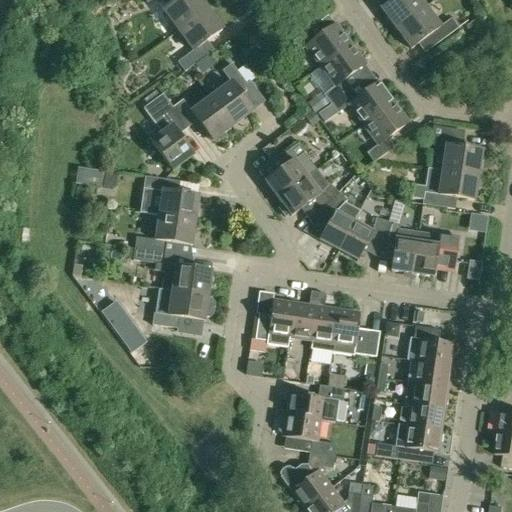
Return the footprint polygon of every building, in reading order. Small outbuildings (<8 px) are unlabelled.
[(180,0),(164,12),(179,32),(207,11),(198,0),(180,0)] [(394,0),(381,10),(396,30),(424,8),(417,0),(394,0)] [(432,34),(440,43),(458,29),(451,19),(439,28),(424,8),(396,30),(411,50),(432,34)] [(213,52),(207,43),(222,31),(207,11),(179,32),(193,52),(177,64),(184,74),(213,52)] [(294,57),(305,48),(320,68),(350,46),(335,26),(314,41),(307,32),(287,47),(294,57)] [(320,68),(334,88),(323,96),(330,106),(351,90),(344,81),(365,66),(350,46),(320,68)] [(231,84),(211,99),(232,128),(252,112),(237,93),(247,86),(232,65),(222,72),(231,84)] [(348,106),(363,126),(393,104),(378,84),(357,99),(351,90),(330,106),(337,115),(348,106)] [(156,91),(143,101),(148,107),(160,98),(156,91)] [(193,157),(178,137),(187,129),(173,109),(163,96),(160,98),(148,107),(143,110),(162,136),(151,144),(172,172),(193,157)] [(211,99),(192,113),(183,101),(173,109),(187,129),(197,122),(212,142),(232,128),(211,99)] [(307,104),(316,116),(319,113),(311,101),(307,104)] [(366,154),(373,164),(394,149),(387,140),(408,124),(393,104),(363,126),(377,146),(366,154)] [(324,124),(337,115),(330,106),(318,115),(324,124)] [(304,117),(311,127),(319,121),(312,112),(304,117)] [(430,146),(445,148),(442,172),(477,178),(481,152),(456,149),(459,132),(432,128),(430,146)] [(277,159),(284,168),(264,183),(277,200),(306,178),(294,162),(305,153),(298,144),(277,159)] [(363,184),(358,164),(336,169),(341,189),(363,184)] [(447,210),(448,198),(473,202),(477,178),(442,172),(427,170),(425,188),(413,186),(411,199),(422,201),(421,206),(447,210)] [(104,174),(102,189),(111,190),(117,187),(118,175),(104,174)] [(143,190),(162,193),(159,217),(194,222),(198,198),(172,194),(174,182),(145,178),(143,190)] [(306,178),(277,200),(282,207),(279,210),(285,218),(289,216),(290,218),(309,204),(318,215),(338,193),(329,185),(319,195),(306,178)] [(315,239),(319,241),(319,242),(339,253),(354,224),(360,213),(344,204),(346,201),(338,193),(318,215),(319,216),(308,227),(318,232),(315,239)] [(159,217),(155,241),(136,239),(135,245),(127,244),(127,249),(168,255),(169,244),(191,247),(194,222),(159,217)] [(485,236),(487,219),(477,217),(475,234),(485,236)] [(368,241),(380,248),(387,223),(375,220),(371,233),(354,224),(339,253),(357,262),(368,241)] [(390,272),(412,275),(416,244),(405,242),(406,235),(397,234),(400,227),(387,223),(380,248),(393,250),(390,272)] [(454,266),(458,238),(461,238),(463,229),(448,226),(446,236),(438,235),(436,247),(416,244),(412,275),(433,278),(435,263),(454,266)] [(166,267),(168,255),(127,249),(126,255),(133,256),(133,262),(166,267)] [(176,268),(172,293),(207,298),(211,273),(176,268)] [(204,322),(204,318),(209,319),(213,316),(214,304),(211,300),(207,300),(207,298),(172,293),(168,317),(154,315),(152,327),(177,331),(179,319),(204,322)] [(307,307),(294,305),(289,339),(311,343),(317,296),(309,295),(307,307)] [(311,343),(310,350),(331,353),(337,311),(322,309),(324,297),(317,296),(311,343)] [(258,316),(254,341),(266,343),(266,346),(287,349),(289,339),(294,305),(272,302),(270,317),(258,316)] [(359,315),(337,311),(331,353),(353,357),(354,355),(376,359),(379,333),(357,330),(359,315)] [(415,324),(422,325),(424,314),(417,313),(415,324)] [(419,341),(416,364),(450,369),(453,346),(438,344),(440,332),(415,328),(413,340),(419,341)] [(374,365),(365,364),(364,378),(373,379),(374,365)] [(379,364),(377,379),(385,380),(387,366),(379,364)] [(416,364),(413,384),(447,390),(450,369),(416,364)] [(329,374),(327,387),(343,389),(345,376),(329,374)] [(306,377),(306,384),(313,385),(314,378),(306,377)] [(377,379),(375,394),(383,395),(385,380),(377,379)] [(413,384),(409,406),(444,411),(447,390),(413,384)] [(319,387),(317,399),(289,395),(285,416),(320,421),(323,400),(342,403),(343,396),(351,398),(352,392),(319,387)] [(399,421),(407,425),(406,427),(441,432),(444,411),(409,406),(409,408),(401,408),(399,421)] [(381,409),(373,408),(371,422),(379,424),(381,409)] [(511,413),(501,412),(497,434),(511,435),(511,413)] [(345,447),(317,443),(320,421),(285,416),(285,419),(281,419),(279,421),(277,432),(279,434),(283,435),(282,438),(310,443),(308,454),(334,458),(343,460),(345,447)] [(327,420),(326,434),(341,434),(341,421),(327,420)] [(375,457),(420,464),(422,452),(438,455),(441,432),(406,427),(398,426),(395,448),(377,445),(376,447),(368,446),(367,455),(375,456),(375,457)] [(511,435),(497,434),(494,456),(503,457),(501,469),(511,470),(511,435)] [(290,492),(303,510),(331,489),(318,472),(322,469),(332,470),(334,458),(308,454),(306,466),(300,466),(294,471),(292,469),(291,470),(289,467),(286,468),(283,469),(281,470),(279,473),(278,475),(280,478),(279,478),(290,492)] [(446,470),(430,467),(428,480),(444,482),(446,470)] [(374,488),(361,486),(360,496),(357,511),(392,511),(393,510),(371,506),(374,488)] [(304,511),(357,511),(360,496),(348,494),(345,508),(331,489),(303,510),(304,511)] [(440,511),(442,498),(442,497),(417,493),(414,511),(410,511),(393,510),(392,511),(440,511)]
